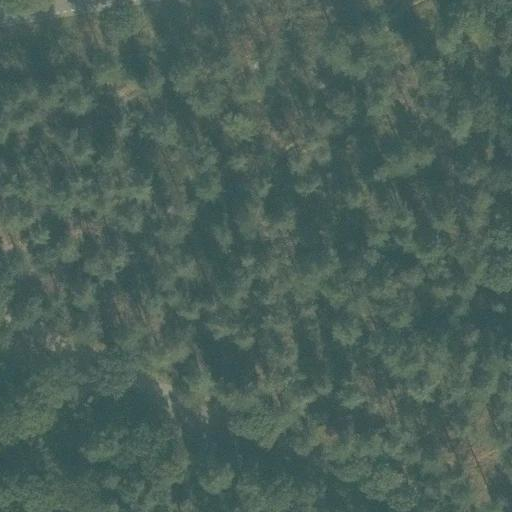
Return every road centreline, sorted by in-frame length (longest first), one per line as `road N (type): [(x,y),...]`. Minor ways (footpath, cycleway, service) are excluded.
road 1 (track): [(511,383),(458,0)]
road 2 (track): [(177,412),(406,511)]
road 3 (track): [(177,412),(0,331)]
